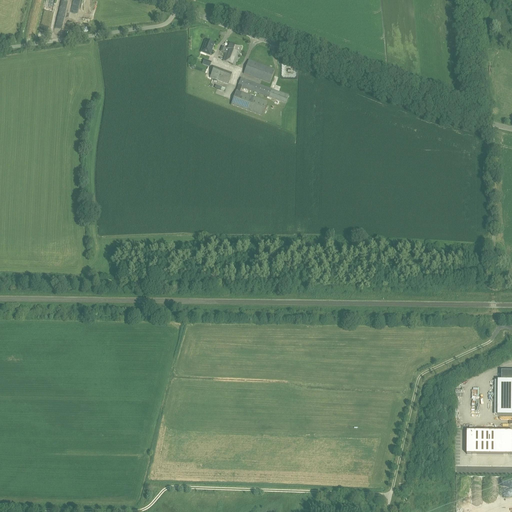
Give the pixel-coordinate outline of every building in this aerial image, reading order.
[(74,8),(73,16),(81,16),(82,8),(74,8)] [(201,52),(210,55),(214,44),(205,40),(202,50),(201,52)] [(223,61),(235,65),(241,48),(229,44),(227,49),(222,47),(220,51),(226,53),(223,61)] [(211,62),(204,59),(202,64),(209,67),(211,62)] [(243,74),(270,83),(275,70),(248,60),(243,74)] [(284,78),(297,78),(297,76),(295,76),(295,64),(284,64),(284,78)] [(210,78),(228,85),(232,74),(214,67),(210,78)] [(231,105),(262,116),(267,102),(240,92),(241,87),(281,102),(285,104),(288,96),(284,94),(241,78),(236,90),(231,105)] [(511,371),(501,371),(501,376),(501,380),(498,380),(497,416),(511,415),(511,371)] [(476,410),(481,410),(480,399),(479,399),(479,389),(472,389),(473,413),(476,413),(476,410)] [(467,454),(511,454),(511,431),(467,431),(467,454)]
